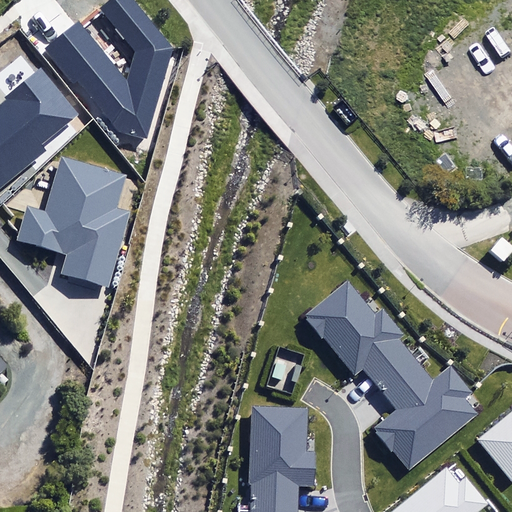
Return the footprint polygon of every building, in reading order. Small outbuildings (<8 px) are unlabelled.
[(78,81),(119,131),(147,138),(174,49),(133,0),(111,0),(101,8),(136,51),(127,81),(79,21),(44,49),(74,85),(78,81)] [(78,114),(40,68),(5,97),(7,99),(0,104),(0,187),(46,150),(41,145),(78,114)] [(126,175),(61,156),(45,211),(27,206),(17,240),(66,254),(60,274),(108,288),(130,211),(117,207),(126,175)] [(393,451),(409,470),(478,414),(465,399),(473,393),(451,366),(433,380),(416,359),(379,388),(397,410),(375,427),(378,431),(376,433),(391,452),(393,451)] [(251,484),(251,511),(298,511),(299,486),(314,486),(315,452),(306,452),(308,407),(251,406),(250,484),(251,484)] [(511,411),(477,440),(511,481),(511,411)] [(479,511),(489,505),(466,476),(459,482),(447,467),(390,511),(479,511)]
